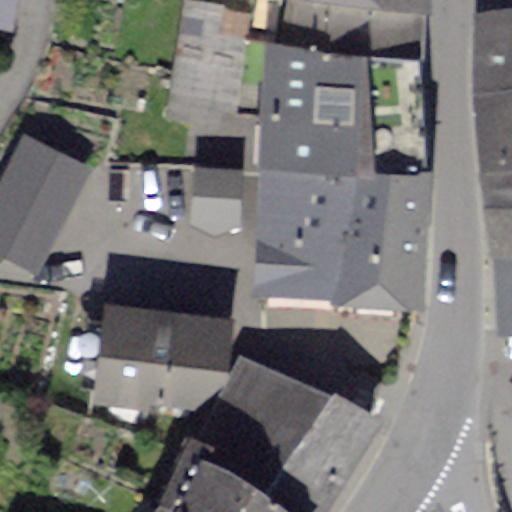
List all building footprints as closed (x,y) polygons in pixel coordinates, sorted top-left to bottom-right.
[(0,0),(0,18),(9,20),(12,0),(0,0)] [(288,0),(287,47),(423,53),(425,0),(288,0)] [(511,1),(487,3),(471,4),(475,87),(511,85),(511,1)] [(222,108),(269,110),(272,46),(222,44),(224,8),(184,7),(180,113),(222,115),(222,108)] [(269,110),(266,165),(417,172),(423,53),(287,47),(272,46),(269,110)] [(476,101),(480,170),(485,170),(511,168),(511,85),(475,87),(476,101)] [(84,167),(21,137),(0,181),(0,250),(35,267),(84,167)] [(412,300),(417,172),(266,165),(261,293),(412,300)] [(487,206),(493,205),(511,204),(511,168),(485,170),(487,206)] [(496,256),(511,254),(511,204),(493,205),(494,218),(496,256)] [(511,330),(511,254),(496,256),(497,269),(500,329),(511,330)] [(227,318),(114,305),(99,394),(202,411),(227,318)] [(212,446),(209,451),(268,490),(325,403),(253,356),(199,437),(212,446)] [(334,390),(325,403),(268,490),(298,511),(320,511),(375,417),(334,390)] [(157,501),(173,511),(298,511),(268,490),(209,451),(212,446),(199,437),(157,501)] [(173,511),(157,501),(150,511),(173,511)]
